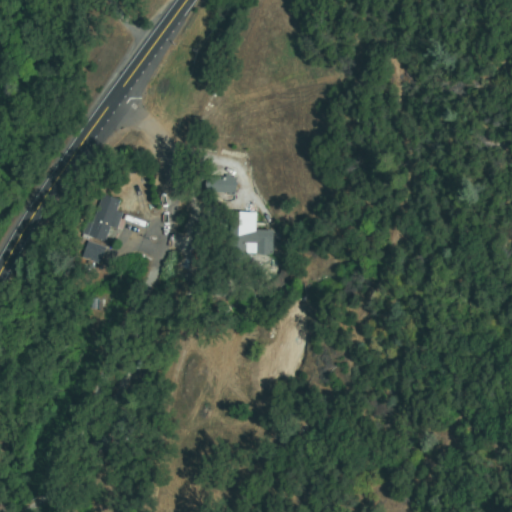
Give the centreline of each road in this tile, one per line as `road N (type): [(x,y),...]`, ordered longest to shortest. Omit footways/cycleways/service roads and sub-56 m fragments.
road 1 (primary): [(0,274),(185,0)]
road 2 (residential): [(307,0),(269,63),(206,137)]
